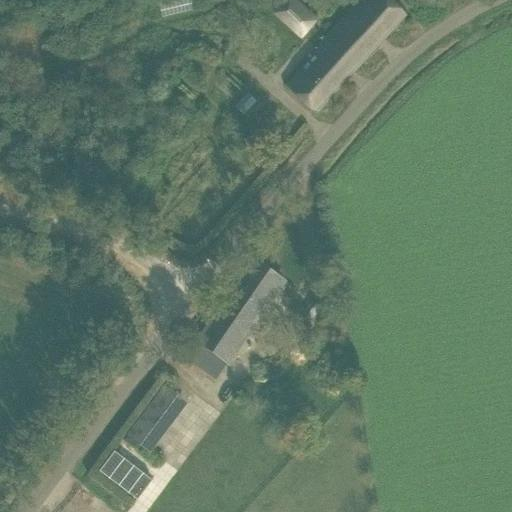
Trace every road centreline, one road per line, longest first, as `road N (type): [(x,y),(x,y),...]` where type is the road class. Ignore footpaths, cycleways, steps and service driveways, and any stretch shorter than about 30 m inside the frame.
road 1 (unclassified): [(195,291),(384,73),(494,0)]
road 2 (unclassified): [(27,511),(195,291)]
road 3 (unclassified): [(195,291),(124,250),(0,207)]
